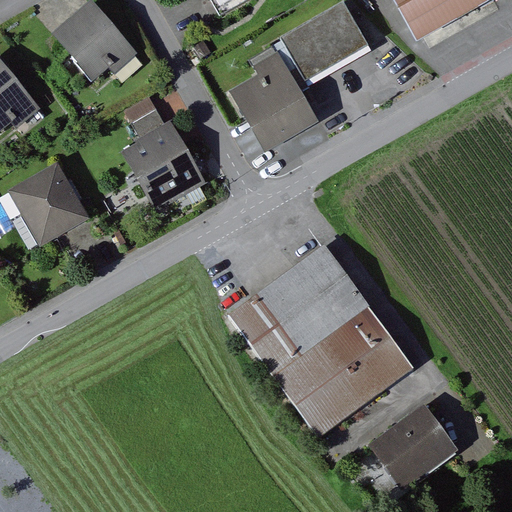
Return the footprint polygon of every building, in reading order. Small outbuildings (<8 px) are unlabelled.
[(206,0),(213,12),(234,0),(206,0)] [(490,0),(383,0),(410,47),(491,1),(490,0)] [(340,9),(276,45),(301,88),(364,52),(340,9)] [(97,89),(132,60),(89,10),(55,39),(97,89)] [(315,128),(279,64),(226,94),(262,158),(315,128)] [(0,141),(1,143),(36,114),(0,71),(0,141)] [(201,190),(167,131),(120,158),(153,216),(201,190)] [(83,223),(54,171),(9,196),(39,248),(83,223)] [(317,444),(410,373),(318,253),(225,324),(317,444)] [(423,411),(366,451),(397,494),(453,454),(423,411)]
